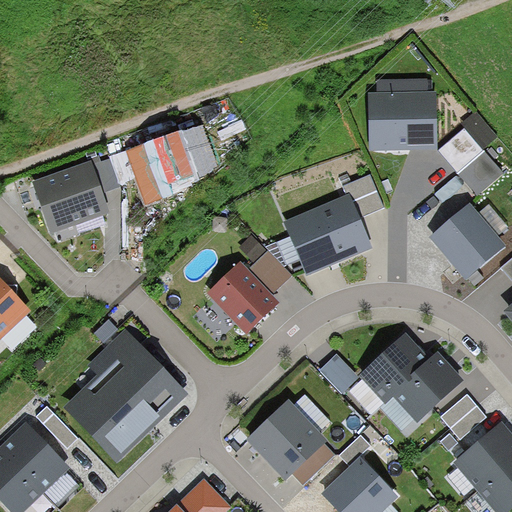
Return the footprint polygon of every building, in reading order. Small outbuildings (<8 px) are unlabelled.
[(370,92),(369,155),(440,157),(441,94),(370,92)] [(484,202),(509,179),(488,155),(504,141),(481,117),(440,154),(484,202)] [(211,136),(132,165),(152,220),(174,212),(171,203),(228,182),(211,136)] [(90,163),(33,182),(50,233),(107,214),(90,163)] [(287,222),(310,277),(373,251),(350,196),(287,222)] [(429,238),(464,282),(508,246),(474,203),(429,238)] [(257,269),(280,298),(298,284),(275,254),(257,269)] [(241,265),(215,291),(252,329),(278,304),(241,265)] [(0,279),(0,337),(29,311),(0,279)] [(511,322),(511,301),(502,309),(511,322)] [(191,395),(122,329),(51,402),(119,468),(191,395)] [(406,335),(362,374),(388,404),(395,397),(419,424),(464,384),(439,355),(430,363),(406,335)] [(285,406),(250,438),(288,479),(323,446),(285,406)] [(455,462),(495,511),(508,511),(511,510),(511,437),(501,425),(455,462)] [(0,450),(0,498),(12,511),(23,511),(68,469),(26,426),(0,450)] [(324,495),(339,511),(378,511),(395,498),(363,462),(324,495)] [(197,482),(166,510),(167,511),(224,511),(225,511),(197,482)]
